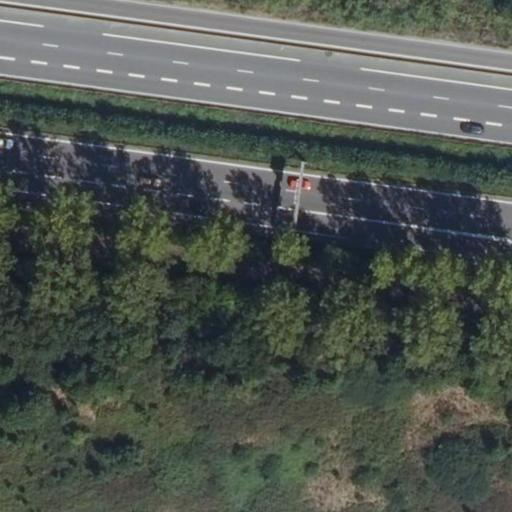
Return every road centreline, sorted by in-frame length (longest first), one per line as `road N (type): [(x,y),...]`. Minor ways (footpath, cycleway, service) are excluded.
road 1 (trunk): [(511,115),(0,50)]
road 2 (trunk): [(511,65),(28,0)]
road 3 (trunk): [(0,153),(299,190)]
road 4 (trunk): [(299,190),(368,232),(511,254)]
road 5 (trunk): [(299,190),(511,221)]
